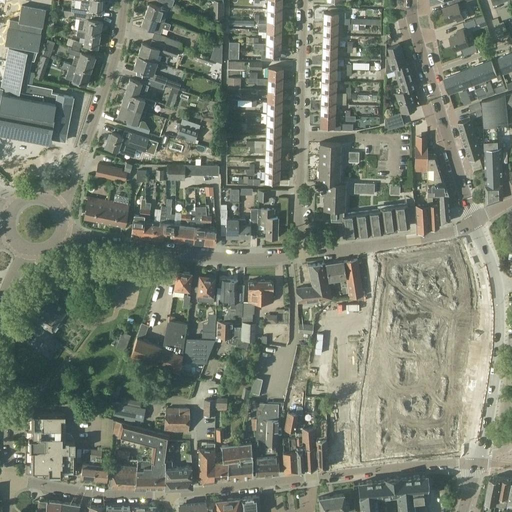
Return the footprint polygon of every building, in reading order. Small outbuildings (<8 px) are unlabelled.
[(76,0),(80,0),(79,13),(88,14),(89,9),(103,11),(103,0),(76,0)] [(213,0),(214,10),(223,10),(223,2),(215,0),(213,0)] [(281,9),(281,0),(267,0),(267,9),(281,9)] [(458,20),(464,18),(458,2),(444,8),(449,21),(457,18),(458,20)] [(145,15),(161,21),(165,9),(179,13),(181,9),(164,3),(162,7),(161,8),(149,4),(145,15)] [(0,128),(65,141),(74,98),(49,92),(47,98),(43,97),(43,96),(30,93),(31,89),(40,90),(41,87),(32,85),(32,84),(27,84),(31,60),(34,61),(37,50),(46,10),(21,5),(18,20),(10,19),(5,43),(13,46),(12,49),(8,48),(0,87),(0,128)] [(323,23),(337,24),(338,9),(328,8),(328,12),(323,12),(323,23)] [(281,21),(281,9),(267,9),(267,21),(281,21)] [(88,14),(79,13),(64,10),(63,17),(79,20),(77,30),(100,34),(102,21),(88,19),(88,15),(88,14)] [(170,24),(161,21),(145,15),(141,27),(160,34),(162,28),(168,30),(170,24)] [(465,28),(485,21),(483,15),(463,22),(465,28)] [(500,23),(498,18),(492,20),(500,39),(505,36),(506,38),(510,36),(509,32),(504,34),(503,32),(506,30),(503,22),(500,23)] [(281,21),(267,21),(258,21),(258,25),(266,26),(266,32),(280,32),(281,21)] [(337,35),(337,24),(323,23),(322,35),(337,35)] [(455,50),(469,45),(463,29),(457,31),(457,34),(449,36),(455,50)] [(97,47),(100,34),(77,30),(76,37),(84,38),(83,45),(97,47)] [(280,44),(280,32),(266,32),(266,43),(280,44)] [(151,39),(177,49),(180,42),(153,33),(151,39)] [(336,47),(337,35),(322,35),(322,46),(336,47)] [(175,56),(177,49),(151,39),(149,45),(142,43),(138,55),(149,59),(155,61),(158,50),(175,56)] [(47,40),(44,48),(51,51),(54,42),(47,40)] [(217,41),(214,49),(222,52),(222,42),(217,41)] [(229,59),(239,59),(239,42),(229,42),(229,59)] [(266,43),(258,43),(254,43),(253,48),(261,49),(261,60),(271,60),(271,56),(279,56),(280,44),(266,43)] [(394,68),(405,64),(399,44),(388,47),(390,55),(385,56),(385,71),(394,68)] [(336,58),(336,47),(322,46),(322,58),(336,58)] [(76,66),(90,70),(95,57),(81,52),(76,66)] [(504,72),(511,68),(511,56),(511,52),(499,57),(504,72)] [(160,68),(162,63),(149,59),(138,55),(133,67),(145,71),(144,78),(169,86),(171,78),(152,72),(153,66),(160,68)] [(196,55),(195,58),(198,60),(212,64),(213,61),(200,56),(196,55)] [(336,69),(336,64),(336,58),(322,58),(321,69),(336,69)] [(480,64),(485,79),(497,74),(492,59),(480,64)] [(230,69),(245,70),(246,61),(230,60),(230,69)] [(402,92),(409,90),(415,88),(407,63),(405,64),(394,68),(402,92)] [(473,83),(485,79),(480,64),(468,68),(473,83)] [(86,85),(90,70),(76,66),(74,72),(70,70),(67,79),(86,85)] [(39,67),(36,78),(42,79),(46,68),(39,67)] [(268,79),(282,79),(282,67),(268,67),(268,79)] [(461,88),(473,83),(468,68),(456,73),(461,88)] [(335,81),(336,69),(321,69),(321,81),(335,81)] [(449,92),(461,88),(456,73),(444,77),(449,92)] [(157,87),(159,83),(144,78),(142,83),(157,87)] [(131,93),(137,95),(137,94),(143,96),(147,85),(129,79),(125,91),(131,93)] [(281,91),(282,79),(268,79),(267,90),(281,91)] [(335,93),(335,81),(321,81),(321,92),(335,93)] [(479,99),(494,93),(489,82),(484,84),(486,90),(477,93),(479,99)] [(172,87),(169,94),(177,97),(179,90),(172,87)] [(281,102),(281,91),(267,90),(267,101),(281,102)] [(409,90),(402,92),(396,93),(402,113),(415,108),(409,90)] [(155,102),(137,95),(131,93),(125,91),(121,104),(133,108),(142,111),(144,112),(147,103),(154,105),(155,102)] [(335,104),(335,93),(321,92),(320,104),(335,104)] [(507,108),(506,104),(506,95),(483,102),(487,184),(485,184),(486,204),(503,198),(503,183),(501,147),(498,147),(496,123),(507,123),(507,108)] [(281,114),(281,102),(267,101),(267,113),(281,114)] [(142,111),(133,108),(121,104),(117,116),(128,119),(126,123),(135,126),(135,125),(139,127),(142,117),(143,118),(145,112),(142,111)] [(334,115),(335,104),(320,104),(320,115),(334,115)] [(280,124),(281,114),(267,113),(266,124),(280,124)] [(384,130),(403,125),(400,113),(384,117),(384,130)] [(334,122),(334,115),(320,115),(320,127),(333,127),(333,130),(340,130),(352,130),(352,124),(340,123),(334,122)] [(469,160),(482,156),(476,137),(482,135),(476,116),(458,122),(467,152),(469,160)] [(280,124),(266,124),(255,123),(247,123),(247,128),(266,129),(266,136),(280,137),(280,124)] [(181,124),(176,138),(194,143),(198,130),(181,124)] [(283,137),(293,137),(293,124),(283,124),(283,137)] [(148,138),(127,131),(125,137),(111,132),(111,134),(110,133),(105,148),(110,150),(110,149),(117,151),(120,143),(144,151),(148,138)] [(427,171),(427,156),(427,135),(415,135),(415,171),(427,171)] [(280,148),(280,137),(266,136),(266,147),(280,148)] [(319,156),(340,157),(340,143),(319,142),(319,156)] [(228,145),(228,156),(242,156),(242,145),(228,145)] [(280,148),(266,147),(255,147),(248,146),(248,152),(265,152),(265,159),(279,159),(280,148)] [(358,162),(359,152),(349,152),(348,161),(358,162)] [(340,170),(340,157),(319,156),(318,169),(340,170)] [(427,156),(427,171),(427,182),(427,194),(439,193),(440,223),(448,221),(449,218),(447,194),(448,194),(444,182),(442,182),(434,156),(427,156)] [(79,157),(62,158),(63,165),(79,164),(79,157)] [(279,171),(279,159),(265,159),(265,170),(279,171)] [(130,172),(132,164),(126,162),(124,170),(130,172)] [(112,179),(114,167),(97,164),(95,175),(112,179)] [(186,175),(186,165),(178,165),(177,171),(177,179),(184,179),(185,175),(186,175)] [(194,175),(194,165),(186,165),(186,175),(194,175)] [(204,174),(203,165),(195,165),(194,165),(194,175),(204,175),(204,174)] [(217,165),(203,165),(204,174),(217,175),(217,165)] [(114,167),(112,179),(125,182),(127,172),(122,170),(122,169),(114,167)] [(339,182),(340,170),(318,169),(318,183),(324,183),(339,182)] [(146,182),(146,170),(136,170),(136,181),(146,182)] [(278,182),(279,171),(265,170),(264,182),(278,182)] [(177,180),(177,171),(168,171),(167,180),(177,180)] [(324,196),(345,196),(345,183),(339,182),(324,183),(324,196)] [(373,193),(374,184),(355,183),(354,193),(373,193)] [(399,194),(399,185),(390,184),(390,194),(399,194)] [(268,201),(268,190),(258,190),(258,200),(268,201)] [(228,191),(228,207),(237,207),(237,191),(228,191)] [(127,203),(128,197),(113,194),(112,200),(127,203)] [(104,222),(109,200),(88,196),(84,218),(104,222)] [(344,210),(345,196),(324,196),(323,209),(331,210),(330,220),(341,220),(341,215),(343,214),(343,210),(344,210)] [(109,200),(104,222),(125,226),(129,204),(109,200)] [(153,237),(154,221),(149,220),(151,203),(147,202),(146,209),(143,236),(153,237)] [(393,206),(396,227),(409,226),(407,204),(393,206)] [(166,206),(161,205),(160,210),(156,209),(154,221),(153,237),(163,238),(166,206)] [(416,233),(429,230),(428,205),(414,205),(416,233)] [(428,205),(429,230),(439,228),(437,205),(428,205)] [(173,239),(175,223),(170,222),(172,207),(166,206),(163,238),(173,239)] [(383,229),(396,227),(393,206),(380,208),(380,210),(383,229)] [(257,212),(257,225),(266,225),(265,237),(277,238),(277,217),(274,217),(274,209),(257,208),(257,212)] [(143,236),(146,209),(140,209),(139,219),(133,218),(131,235),(143,236)] [(186,213),(186,210),(183,210),(181,212),(176,212),(175,223),(173,239),(183,240),(186,213)] [(193,242),(196,215),(195,210),(186,210),(186,213),(183,240),(193,242)] [(238,237),(238,224),(239,218),(227,218),(227,210),(220,210),(220,234),(225,234),(225,237),(238,237)] [(384,231),(383,229),(380,210),(367,212),(370,233),(384,231)] [(257,231),(257,225),(257,212),(250,212),(250,224),(238,224),(238,237),(250,237),(250,230),(257,231)] [(357,235),(370,233),(367,212),(354,213),(357,235)] [(343,236),(357,235),(354,213),(343,214),(341,215),(341,220),(343,236)] [(203,243),(207,215),(196,215),(193,242),(203,243)] [(207,215),(203,243),(214,244),(216,228),(210,227),(211,215),(207,215)] [(385,259),(377,261),(380,274),(381,274),(381,278),(389,279),(404,281),(404,277),(472,267),(465,246),(458,242),(384,255),(385,259)] [(346,278),(349,298),(363,296),(357,259),(343,261),(346,278)] [(346,278),(343,261),(325,263),(328,281),(346,278)] [(328,281),(325,263),(325,262),(308,265),(312,286),(296,288),(297,303),(332,299),(328,281)] [(427,433),(412,433),(412,434),(413,457),(427,456),(434,456),(441,455),(458,452),(458,434),(475,298),(474,289),(469,268),(437,272),(438,285),(442,285),(424,430),(427,431),(427,433)] [(188,290),(191,273),(177,271),(174,288),(188,290)] [(216,295),(215,295),(212,295),(214,277),(199,275),(197,293),(198,294),(197,300),(209,301),(209,302),(216,302),(216,295)] [(369,348),(362,399),(365,399),(364,407),(387,410),(404,281),(381,278),(381,280),(380,286),(382,286),(382,293),(379,292),(379,294),(378,303),(376,316),(376,318),(373,318),(370,340),(369,348)] [(242,317),(243,302),(243,300),(237,300),(237,280),(221,280),(220,300),(222,300),(222,302),(230,302),(230,308),(233,308),(233,316),(242,317)] [(241,327),(241,338),(241,339),(254,340),(254,322),(252,322),(252,302),(273,302),(273,290),(273,280),(248,280),(248,302),(243,302),(242,317),(241,327)] [(52,328),(67,307),(36,286),(21,307),(52,328)] [(79,313),(86,296),(78,293),(71,310),(79,313)] [(340,303),(339,317),(359,319),(360,312),(357,311),(358,305),(340,303)] [(339,317),(337,327),(357,329),(359,319),(339,317)] [(130,354),(180,372),(181,361),(184,337),(186,322),(167,319),(162,346),(137,337),(130,354)] [(233,322),(217,321),(217,337),(241,338),(241,327),(233,327),(233,322)] [(314,325),(298,324),(298,333),(313,334),(314,325)] [(337,327),(336,337),(356,340),(357,329),(337,327)] [(118,341),(116,347),(124,350),(126,345),(130,335),(122,332),(118,341)] [(401,334),(405,352),(415,351),(412,333),(401,334)] [(202,338),(184,337),(181,361),(205,363),(215,339),(202,338)] [(336,337),(335,347),(355,350),(356,340),(336,337)] [(335,347),(333,357),(354,360),(355,350),(335,347)] [(417,379),(416,355),(406,355),(407,380),(417,379)] [(333,357),(332,367),(352,370),(354,360),(333,357)] [(332,367),(331,377),(351,380),(352,370),(332,367)] [(331,377),(329,388),(350,391),(351,380),(331,377)] [(259,395),(262,380),(255,378),(251,393),(259,395)] [(403,382),(403,391),(418,391),(418,382),(403,382)] [(301,415),(303,393),(287,389),(281,411),(287,412),(284,429),(294,431),(298,414),(301,415)] [(217,410),(226,410),(226,397),(217,397),(217,400),(217,410)] [(217,415),(217,410),(217,400),(203,400),(203,414),(217,415)] [(110,404),(109,412),(115,413),(117,403),(111,402),(110,404)] [(255,474),(279,472),(278,456),(277,445),(278,419),(278,403),(257,402),(255,449),(254,449),(255,456),(255,474)] [(144,410),(117,404),(115,414),(142,420),(144,410)] [(188,431),(189,408),(166,408),(164,431),(188,431)] [(64,419),(64,413),(32,412),(31,435),(29,435),(29,450),(31,450),(31,471),(47,471),(47,473),(62,473),(62,471),(74,471),(75,440),(65,440),(65,443),(62,443),(62,419),(64,419)] [(110,418),(107,431),(117,434),(120,420),(110,418)] [(151,461),(138,461),(136,488),(164,488),(165,467),(166,461),(169,435),(122,422),(118,436),(153,447),(151,461)] [(302,433),(302,442),(305,442),(305,448),(303,448),(304,470),(316,468),(314,447),(315,447),(314,427),(302,428),(302,433)] [(407,437),(402,437),(403,457),(403,458),(413,457),(412,434),(412,433),(412,431),(406,432),(407,437)] [(396,432),(391,432),(392,437),(392,438),(393,458),(403,458),(403,457),(402,437),(396,437),(396,432)] [(366,438),(360,439),(361,462),(372,461),(371,439),(371,438),(371,433),(366,434),(366,438)] [(371,438),(371,439),(372,461),(382,460),(382,459),(381,438),(381,433),(376,433),(377,438),(371,438)] [(386,433),(381,433),(381,438),(382,459),(382,460),(392,458),(393,458),(392,438),(392,437),(386,437),(386,433)] [(349,435),(339,436),(340,463),(351,462),(349,435)] [(339,436),(328,437),(330,464),(340,463),(339,436)] [(284,473),(297,471),(296,451),(296,448),(295,438),(284,438),(284,451),(283,451),(284,473)] [(318,468),(328,467),(326,439),(316,440),(318,468)] [(238,444),(240,477),(253,476),(251,442),(238,444)] [(227,479),(240,477),(238,444),(221,445),(223,462),(227,461),(227,479)] [(304,470),(302,448),(296,448),(296,451),(297,471),(304,470)] [(94,479),(97,449),(91,449),(90,463),(82,462),(81,478),(94,479)] [(97,449),(94,479),(107,480),(108,465),(100,464),(102,450),(97,449)] [(214,480),(214,462),(214,455),(214,449),(199,449),(198,482),(214,480)] [(214,480),(227,479),(227,461),(223,462),(214,462),(214,480)] [(136,488),(137,467),(111,464),(110,472),(113,472),(112,486),(136,488)] [(164,488),(176,487),(175,478),(181,478),(180,466),(165,467),(164,488)] [(175,478),(176,487),(192,486),(192,466),(180,466),(181,478),(175,478)] [(355,511),(377,511),(376,498),(397,496),(398,511),(415,511),(414,498),(423,497),(426,476),(420,476),(418,475),(414,475),(413,477),(400,478),(400,477),(385,478),(385,480),(372,481),(371,480),(367,480),(366,482),(358,483),(361,511),(356,511),(355,511)] [(489,477),(481,511),(489,511),(492,503),(496,504),(496,501),(497,497),(501,479),(497,478),(489,477)] [(501,479),(496,504),(496,507),(506,508),(507,498),(508,498),(511,480),(501,479)] [(345,502),(343,494),(318,497),(320,511),(339,511),(350,511),(348,501),(345,502)] [(259,511),(258,495),(240,498),(241,511),(259,511)] [(45,511),(46,499),(44,499),(43,497),(40,497),(39,499),(38,499),(37,511),(45,511)] [(215,504),(215,511),(240,511),(239,498),(215,500),(215,504)] [(47,499),(46,499),(45,511),(60,511),(61,501),(47,500),(47,499)] [(215,511),(215,504),(215,500),(207,501),(207,511),(215,511)] [(78,511),(79,504),(61,501),(60,511),(78,511)] [(179,511),(207,511),(207,501),(178,503),(179,504),(207,504),(179,504),(179,511)]
